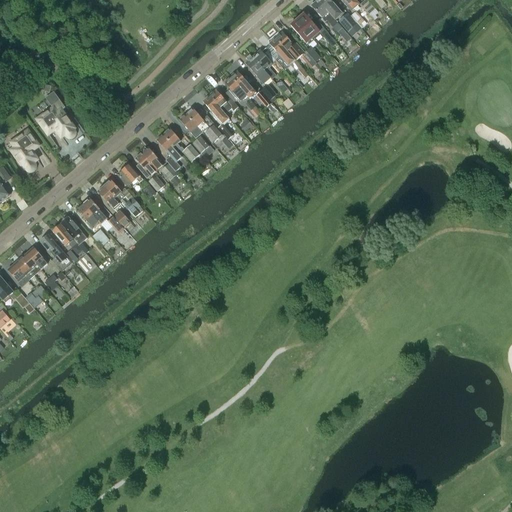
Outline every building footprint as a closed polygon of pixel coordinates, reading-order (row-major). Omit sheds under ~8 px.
[(328,0),(319,0),(318,1),(335,21),(342,15),(336,8),(328,0)] [(351,12),(359,5),(354,0),(342,0),(347,5),(346,5),(351,12)] [(366,0),(365,0),(359,6),(361,8),(365,12),(368,16),(375,10),(366,0)] [(381,0),(372,0),(381,9),(386,5),(381,0)] [(345,33),(338,24),(335,21),(318,1),(311,7),(322,19),(323,18),(330,26),(331,25),(337,33),(339,32),(341,35),(343,35),(345,33)] [(356,12),(350,17),(356,24),(356,23),(361,29),(367,25),(361,18),(356,12)] [(304,15),(297,21),(314,40),(320,36),(318,34),(320,33),(304,15)] [(338,24),(345,33),(347,34),(356,26),(347,16),(338,24)] [(314,40),(297,21),(291,26),(306,45),(308,43),(309,45),(314,40)] [(277,39),(276,39),(296,62),(303,55),(312,66),(315,63),(306,52),(305,54),(296,44),(293,47),(292,46),(293,46),(282,34),(280,36),(279,36),(277,37),(277,39)] [(337,45),(327,34),(323,38),(332,49),(337,45)] [(300,68),(296,62),(276,39),(275,40),(274,40),(272,41),(272,43),(269,45),(279,57),(278,58),(280,60),(281,61),(284,64),(282,65),(286,70),(291,66),(296,72),(300,68)] [(311,48),(306,52),(315,63),(316,63),(320,59),(311,48)] [(254,59),(271,79),(272,80),(275,77),(268,69),(272,65),(272,64),(264,56),(264,55),(261,52),(254,59)] [(268,52),(264,55),(264,56),(272,64),(276,61),(268,52)] [(271,79),(254,59),(246,66),(264,86),(271,79)] [(280,60),(277,63),(284,71),(286,70),(282,65),(284,64),(281,61),(280,60)] [(301,69),(298,71),(305,78),(308,76),(301,69)] [(231,78),(247,97),(250,100),(257,94),(238,73),(235,75),(234,75),(232,76),(232,78),(231,78)] [(227,82),(224,84),(230,90),(232,93),(229,95),(236,102),(238,100),(241,103),(247,97),(231,78),(230,79),(229,79),(227,80),(227,82)] [(277,85),(287,98),(291,95),(281,82),(277,85)] [(261,91),(262,92),(269,100),(273,96),(266,87),(261,91)] [(210,97),(225,115),(232,110),(234,112),(238,108),(234,103),(231,100),(227,103),(216,91),(214,93),(212,93),(210,95),(210,97)] [(272,104),(269,100),(262,92),(257,97),(266,108),(272,104)] [(205,101),(203,103),(213,114),(212,116),(218,122),(219,121),(222,125),(223,126),(224,125),(229,120),(225,115),(210,97),(209,98),(208,98),(206,99),(205,101)] [(288,100),(283,104),(288,110),(293,106),(288,100)] [(251,101),(246,105),(252,111),(256,107),(251,101)] [(73,130),(74,129),(61,110),(57,113),(53,108),(37,120),(48,136),(55,130),(61,138),(65,136),(66,137),(68,139),(70,139),(73,138),(75,136),(75,134),(74,131),(73,130)] [(187,116),(202,134),(209,128),(193,110),(187,116)] [(202,134),(187,116),(180,121),(196,140),(202,134)] [(245,124),(241,127),(245,132),(252,126),(247,120),(243,123),(245,124)] [(222,125),(218,129),(223,135),(226,139),(228,141),(234,136),(224,125),(223,126),(222,125)] [(218,129),(215,126),(206,134),(214,143),(223,135),(218,129)] [(170,130),(164,136),(180,155),(183,154),(191,163),(200,155),(192,146),(185,151),(182,148),(181,149),(178,145),(181,142),(170,130)] [(31,152),(39,147),(28,132),(11,144),(15,148),(11,151),(24,170),(25,169),(26,170),(28,172),(31,172),(33,172),(35,169),(35,167),(34,165),(33,163),(37,160),(31,152)] [(157,142),(170,157),(166,161),(176,173),(181,168),(176,163),(183,158),(180,155),(164,136),(157,142)] [(210,147),(201,137),(192,145),(201,155),(210,147)] [(148,149),(142,155),(156,172),(157,173),(164,167),(148,149)] [(156,172),(142,155),(135,160),(142,168),(139,170),(147,180),(156,172)] [(139,184),(143,181),(130,165),(120,174),(121,174),(118,177),(127,188),(136,181),(139,184)] [(177,175),(169,165),(162,171),(176,188),(182,183),(176,177),(177,175)] [(0,168),(0,175),(6,183),(12,178),(3,166),(0,168)] [(149,183),(158,193),(164,187),(156,177),(149,183)] [(0,205),(1,203),(10,196),(0,182),(0,205)] [(104,188),(119,203),(125,198),(111,182),(104,188)] [(149,186),(143,192),(151,201),(157,195),(149,186)] [(119,203),(104,188),(98,193),(110,207),(111,207),(114,211),(121,206),(119,204),(119,203)] [(90,200),(83,206),(100,224),(101,226),(108,220),(101,212),(90,200)] [(143,210),(134,200),(125,208),(132,215),(134,218),(143,210)] [(100,224),(83,206),(77,211),(93,229),(100,224)] [(120,225),(120,226),(124,230),(131,224),(120,212),(113,218),(120,225)] [(69,218),(61,225),(77,244),(79,246),(87,239),(69,218)] [(120,225),(113,218),(108,222),(115,230),(120,226),(120,225)] [(77,244),(61,225),(53,232),(66,247),(69,245),(72,248),(77,244)] [(100,231),(93,238),(101,248),(109,241),(100,231)] [(50,254),(53,252),(58,258),(53,262),(62,273),(72,264),(48,236),(40,243),(50,254)] [(27,255),(41,271),(48,265),(33,249),(27,255)] [(70,251),(66,255),(73,264),(78,260),(70,251)] [(41,271),(27,255),(21,260),(35,276),(41,271)] [(35,276),(21,260),(14,266),(28,282),(35,276)] [(28,282),(14,266),(8,271),(22,288),(28,282)] [(61,273),(57,277),(62,282),(66,278),(61,273)] [(53,276),(49,280),(56,288),(58,287),(54,283),(57,280),(53,276)] [(22,295),(17,299),(0,278),(0,297),(3,301),(9,297),(14,302),(15,301),(23,310),(29,304),(22,295)] [(49,280),(44,284),(52,292),(56,288),(49,280)] [(41,287),(36,291),(43,298),(47,294),(41,287)] [(36,291),(32,295),(35,299),(38,297),(41,300),(43,298),(36,291)] [(29,304),(25,308),(30,314),(34,311),(29,304)] [(0,329),(0,330),(5,336),(8,333),(3,328),(10,321),(3,311),(0,313),(0,329)]
